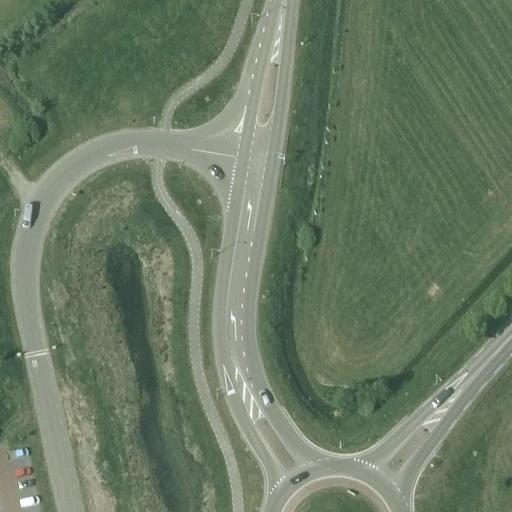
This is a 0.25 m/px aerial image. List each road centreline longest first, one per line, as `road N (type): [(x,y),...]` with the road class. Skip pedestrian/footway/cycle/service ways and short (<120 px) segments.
road 1 (tertiary): [(68,511),(27,318),(22,264),(31,211),(58,173),(105,147),(161,144),(244,156)]
road 2 (secondary): [(244,156),(221,290),(221,353),(246,426),(282,490)]
road 3 (secondary): [(312,469),(271,409),(250,352),(249,295),(272,161)]
road 4 (secondary): [(272,161),(288,0)]
road 5 (secondary): [(279,0),(244,156)]
road 6 (primary): [(474,376),(361,470)]
road 7 (primary): [(393,496),(474,376)]
